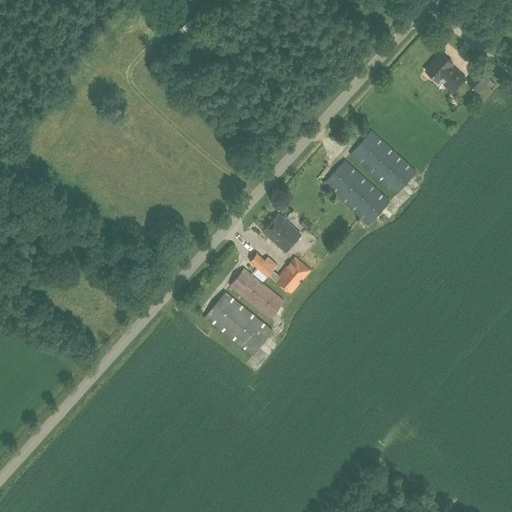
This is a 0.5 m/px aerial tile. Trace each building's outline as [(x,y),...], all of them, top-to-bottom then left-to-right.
[(106,69),(140,24),(130,16),(96,61),(106,69)] [(184,28),(191,23),(188,19),(181,23),(184,28)] [(438,81),(440,79),(454,92),(466,78),(452,65),(454,63),(444,54),(438,60),(436,59),(426,70),(438,81)] [(479,70),(468,82),(478,91),(488,79),(479,70)] [(478,95),(466,84),(449,103),(461,113),(478,95)] [(389,111),(373,129),(403,155),(419,137),(389,111)] [(396,195),(417,171),(372,130),(350,154),(396,195)] [(369,224),(391,200),(345,160),(324,183),(369,224)] [(286,251),(301,233),(279,214),(264,231),(286,251)] [(266,259),(258,252),(250,261),(267,276),(269,274),(275,279),(279,274),(273,269),(278,264),(268,256),(266,259)] [(312,270),(296,256),(279,274),(275,279),(291,293),(312,270)] [(270,318),(285,300),(244,267),(230,286),(270,318)] [(253,354),(273,330),(225,291),(205,316),(253,354)]
